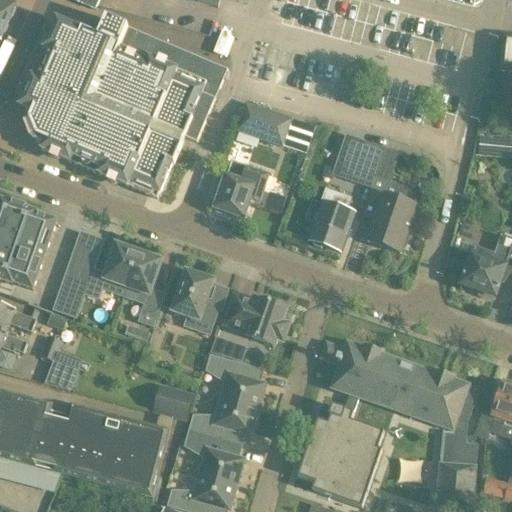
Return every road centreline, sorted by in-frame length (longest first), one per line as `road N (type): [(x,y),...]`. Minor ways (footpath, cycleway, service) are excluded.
road 1 (residential): [(485,26),(423,315)]
road 2 (residential): [(184,233),(259,0)]
road 3 (residential): [(261,511),(327,284)]
road 4 (unclassified): [(184,233),(0,173)]
road 5 (unclassified): [(327,284),(184,233)]
